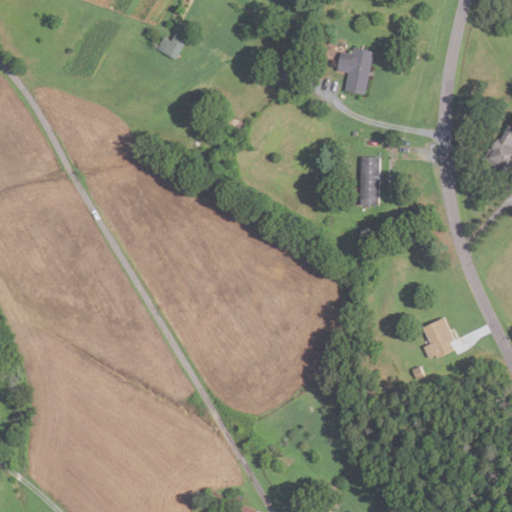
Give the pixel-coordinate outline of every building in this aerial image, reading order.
[(176,59),(155,49),(162,37),(170,41),(174,34),(185,41),(176,59)] [(364,95),(344,91),(348,73),(337,70),(341,52),(351,54),(353,47),(373,51),(364,95)] [(202,104),(188,99),(191,91),(205,96),(202,104)] [(511,173),(510,177),(492,166),(493,165),(482,158),(492,142),(493,143),(497,137),(499,138),(509,122),(511,123),(511,173)] [(378,204),(360,204),(361,155),(380,156),(378,204)] [(333,197),(324,196),(325,183),(334,184),(333,197)] [(429,357),(423,345),(429,343),(422,327),(444,316),(455,339),(451,341),(454,348),(438,356),(436,353),(429,357)] [(416,378),(411,368),(419,365),(423,375),(416,378)] [(331,506),(322,502),(329,487),(338,491),(331,506)]
